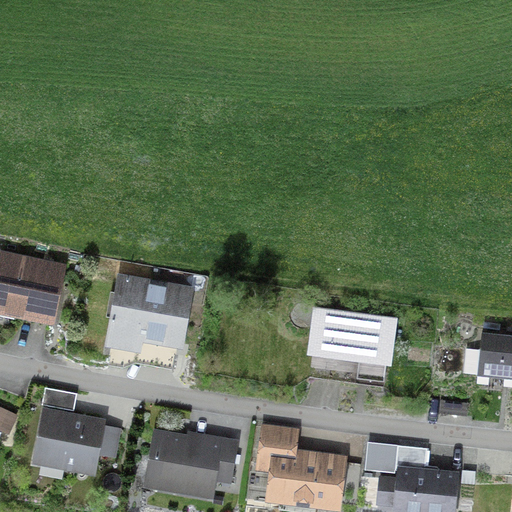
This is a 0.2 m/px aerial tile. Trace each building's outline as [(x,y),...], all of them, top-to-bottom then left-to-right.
[(0,246),(0,313),(49,323),(62,260),(0,246)] [(189,285),(109,269),(96,337),(176,353),(189,285)] [(302,351),(385,362),(391,312),(309,302),(302,351)] [(472,368),(511,373),(511,330),(478,326),(472,368)] [(72,392),(41,387),(38,404),(68,410),(72,392)] [(0,403),(0,425),(14,429),(19,408),(0,403)] [(38,408),(29,458),(90,469),(99,419),(38,408)] [(291,447),(294,426),(259,421),(253,459),(267,461),(262,497),(334,507),(341,454),(291,447)] [(149,426),(140,488),(207,497),(216,436),(149,426)] [(395,462),(388,511),(453,511),(459,469),(395,462)]
